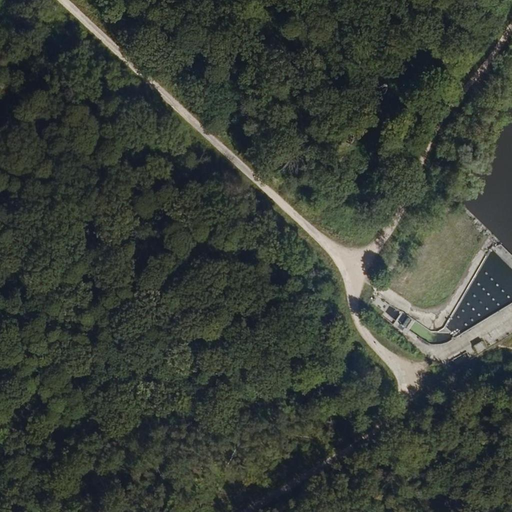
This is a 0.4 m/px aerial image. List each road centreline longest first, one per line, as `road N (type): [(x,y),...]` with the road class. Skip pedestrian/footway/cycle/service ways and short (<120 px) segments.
road 1 (track): [(61,0),(345,270),(351,313),(375,348),(427,390)]
road 2 (track): [(345,270),(511,16)]
road 3 (track): [(427,390),(242,511)]
